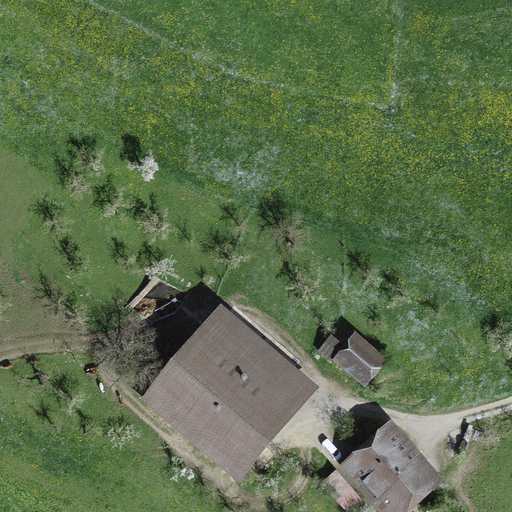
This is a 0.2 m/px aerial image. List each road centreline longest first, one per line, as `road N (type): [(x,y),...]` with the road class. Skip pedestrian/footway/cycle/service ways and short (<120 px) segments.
road 1 (track): [(337,416),(301,453),(295,488),(279,503),(255,503),(215,485),(135,413),(102,376),(100,344),(0,349)]
road 2 (track): [(337,416),(419,424),(511,404)]
